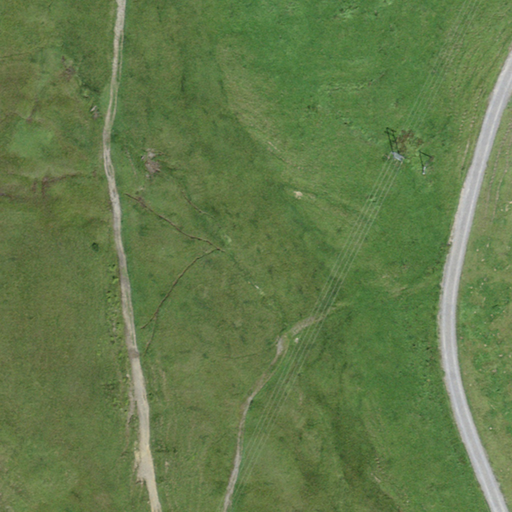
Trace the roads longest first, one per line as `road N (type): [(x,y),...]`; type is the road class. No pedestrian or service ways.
road 1 (track): [(120,0),(105,135),(157,511)]
road 2 (track): [(511,70),(477,166),(447,319),(458,404),(501,511)]
